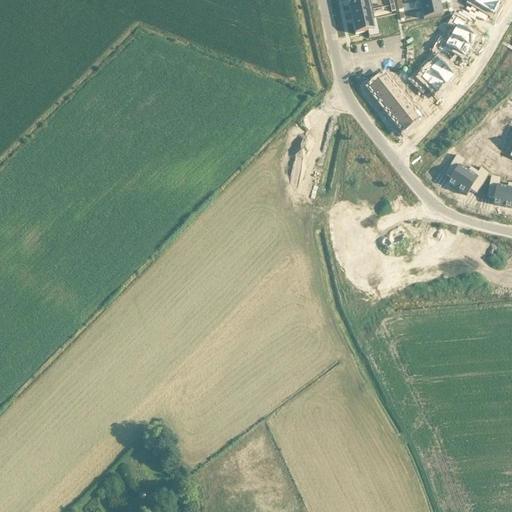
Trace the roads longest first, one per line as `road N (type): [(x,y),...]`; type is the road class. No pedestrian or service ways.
road 1 (residential): [(394,157),(469,84),(498,33)]
road 2 (tertiary): [(511,234),(440,210),(394,157)]
